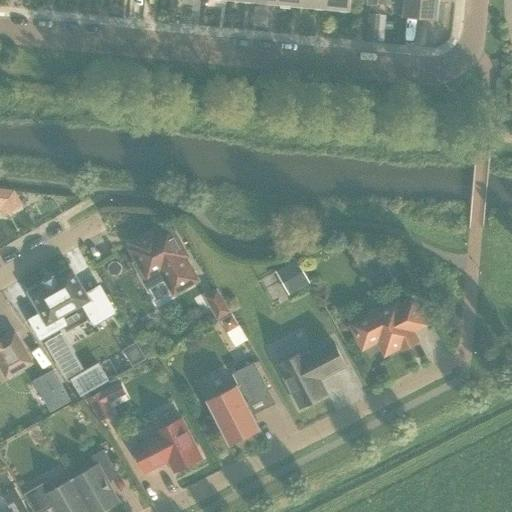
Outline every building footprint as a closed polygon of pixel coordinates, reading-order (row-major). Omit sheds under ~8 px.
[(304,0),(304,7),(328,10),(328,0),(304,0)] [(328,0),(328,10),(352,12),(353,0),(328,0)] [(438,0),(406,0),(404,19),(436,22),(438,0)] [(368,14),(365,41),(377,42),(379,15),(368,14)] [(12,187),(0,185),(0,209),(3,210),(6,216),(23,206),(12,187)] [(166,277),(174,292),(197,279),(184,256),(186,255),(171,228),(157,236),(155,231),(132,244),(135,248),(133,250),(139,261),(135,264),(148,287),(166,277)] [(298,261),(284,269),(296,290),(309,282),(298,261)] [(95,324),(115,313),(100,287),(86,295),(71,268),(55,278),(54,276),(45,281),(46,283),(29,292),(42,314),(31,320),(42,338),(65,325),(68,329),(91,316),(95,324)] [(207,296),(219,317),(229,311),(217,290),(207,296)] [(377,338),(385,355),(418,339),(414,331),(426,324),(414,300),(401,306),(398,300),(380,309),(377,308),(369,312),(368,315),(351,324),(362,346),(377,338)] [(233,313),(222,320),(225,327),(231,328),(239,324),(233,313)] [(0,366),(6,378),(33,363),(15,332),(0,340),(0,366)] [(131,344),(125,348),(135,365),(141,362),(149,357),(139,340),(131,344)] [(329,374),(346,366),(334,342),(308,355),(306,351),(278,365),(300,407),(328,393),(320,378),(329,373),(329,374)] [(247,403),(270,391),(255,362),(233,373),(239,385),(209,400),(230,443),(260,428),(247,403)] [(54,369),(34,381),(51,411),(71,400),(54,369)] [(91,397),(102,419),(113,413),(101,391),(91,397)] [(175,471),(202,457),(182,418),(155,432),(157,436),(134,447),(146,472),(169,460),(175,471)] [(72,480),(90,511),(101,511),(119,502),(105,477),(116,471),(104,450),(92,457),(97,466),(72,480)] [(56,511),(90,511),(72,480),(55,490),(49,480),(24,495),(33,511),(43,511),(53,507),(56,511)] [(28,511),(15,488),(2,496),(10,511),(28,511)]
